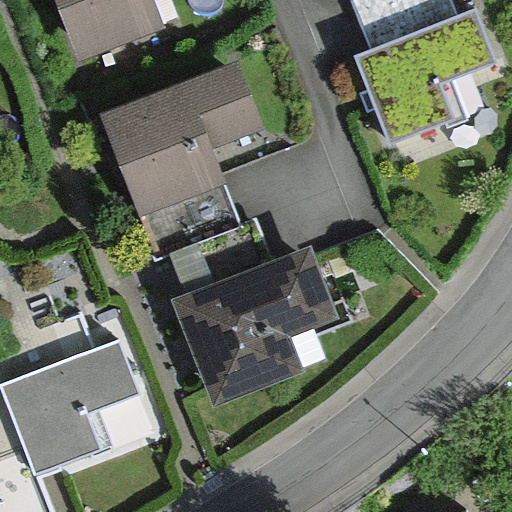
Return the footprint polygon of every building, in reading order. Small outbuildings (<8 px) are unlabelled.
[(52,0),(75,56),(159,21),(150,0),(52,0)] [(348,48),(379,135),(444,112),(431,78),(491,57),(471,3),(348,48)] [(235,63),(97,114),(132,208),(220,175),(206,137),(256,119),(235,63)] [(301,244),(167,295),(207,397),(290,365),(277,330),(326,311),(301,244)] [(114,341),(0,385),(0,401),(28,472),(90,448),(76,412),(133,390),(114,341)]
